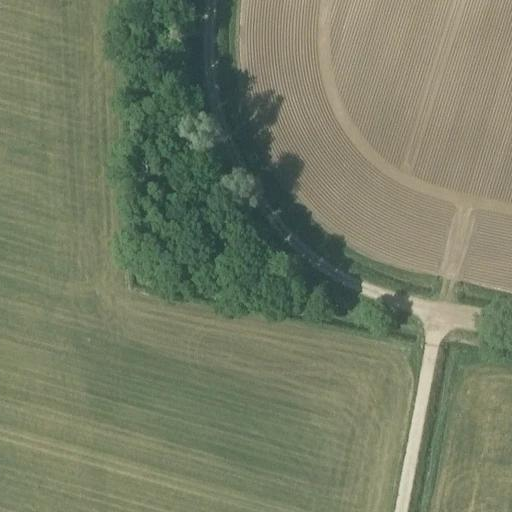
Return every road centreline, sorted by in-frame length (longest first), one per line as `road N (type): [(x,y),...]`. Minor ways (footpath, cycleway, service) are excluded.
road 1 (track): [(511,328),(362,289),(274,220),(217,114),(210,0)]
road 2 (track): [(437,313),(400,511)]
